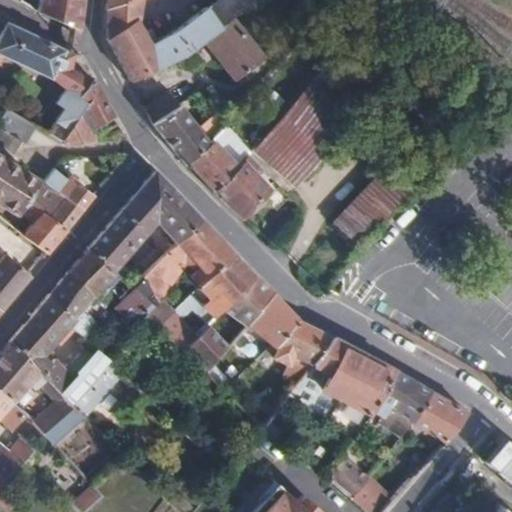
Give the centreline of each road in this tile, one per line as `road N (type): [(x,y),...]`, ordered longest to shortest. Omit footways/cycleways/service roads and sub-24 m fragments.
road 1 (unclassified): [(148,145),(304,307),(488,408)]
road 2 (unclassified): [(0,324),(148,145)]
road 3 (residential): [(401,511),(488,408)]
